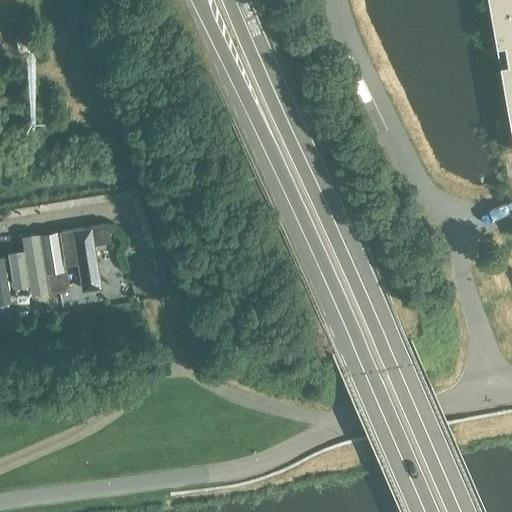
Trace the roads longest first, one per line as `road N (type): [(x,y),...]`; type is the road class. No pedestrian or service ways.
road 1 (primary): [(201,0),(425,511)]
road 2 (primary): [(461,511),(240,0)]
road 3 (tertiary): [(0,502),(266,461),(357,420)]
road 4 (residential): [(173,362),(121,208),(0,226)]
road 5 (tertiary): [(454,226),(425,193),(338,0)]
road 6 (residential): [(0,466),(120,407),(173,362)]
road 7 (residential): [(173,362),(292,415),(357,420)]
road 8 (tertiary): [(493,394),(454,226)]
road 9 (tertiary): [(357,420),(493,394)]
